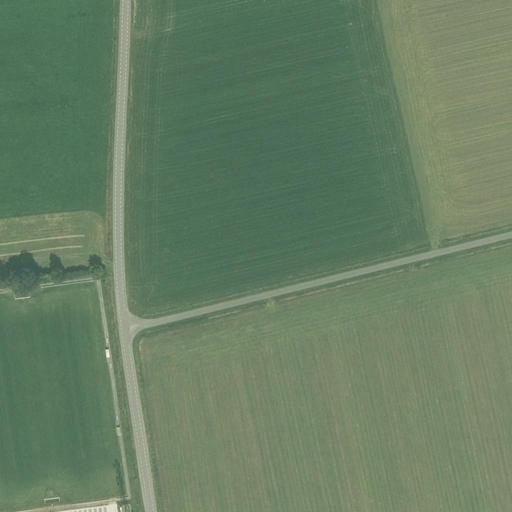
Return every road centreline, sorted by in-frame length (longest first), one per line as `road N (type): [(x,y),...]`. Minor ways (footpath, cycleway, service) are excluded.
road 1 (unclassified): [(124,328),(511,235)]
road 2 (tertiary): [(124,328),(116,223),(122,0)]
road 3 (tertiary): [(151,511),(124,328)]
